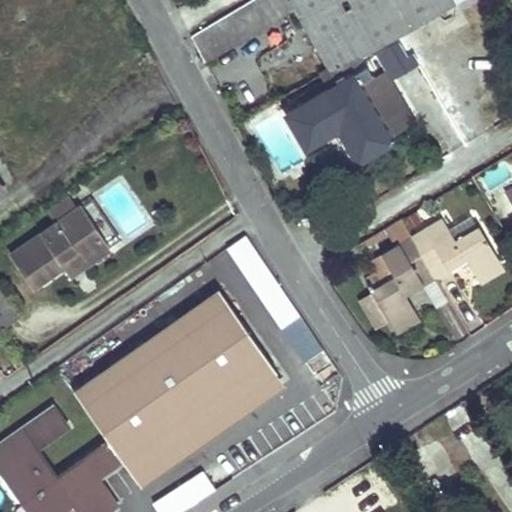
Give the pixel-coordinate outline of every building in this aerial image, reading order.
[(338,0),(250,0),(192,35),(204,60),(296,4),(333,69),(360,54),(367,50),(338,0)] [(338,0),(367,50),(454,1),(453,0),(338,0)] [(374,76),(360,54),(333,69),(339,82),(354,73),(390,135),(413,122),(385,71),(374,76)] [(58,224),(80,209),(71,197),(49,212),(58,224)] [(85,268),(109,251),(80,209),(58,224),(12,256),(35,289),(66,268),(64,264),(76,255),(85,268)] [(443,217),(412,235),(437,278),(466,260),(474,256),(485,275),(502,264),(479,225),(473,215),(450,228),(443,217)] [(402,219),(383,230),(390,241),(393,246),(381,253),(393,275),(372,287),(370,289),(393,329),(410,319),(399,300),(406,296),(437,278),(412,235),(402,219)] [(373,251),(390,241),(383,230),(367,240),(373,251)] [(340,375),(250,234),(231,247),(321,387),(340,375)] [(366,277),(372,287),(393,275),(381,253),(373,258),(379,269),(366,277)] [(72,277),(85,268),(76,255),(64,264),(66,268),(72,277)] [(474,256),(466,260),(481,285),(506,270),(502,264),(485,275),(474,256)] [(76,391),(111,441),(125,461),(134,474),(280,371),(222,289),(76,391)] [(0,291),(0,331),(19,317),(0,291)] [(420,321),(406,296),(399,300),(410,319),(393,329),(397,335),(420,321)] [(280,371),(134,474),(142,485),(287,382),(280,371)] [(55,406),(0,444),(0,467),(4,473),(10,469),(30,497),(24,502),(31,511),(62,511),(59,508),(71,499),(84,489),(70,470),(58,478),(38,449),(70,427),(55,406)] [(111,441),(70,470),(84,489),(71,499),(76,506),(80,511),(112,511),(120,507),(101,478),(125,461),(111,441)] [(10,469),(4,473),(24,502),(30,497),(10,469)] [(155,506),(159,511),(185,511),(216,492),(204,473),(155,506)] [(71,499),(59,508),(62,511),(66,511),(76,506),(71,499)]
